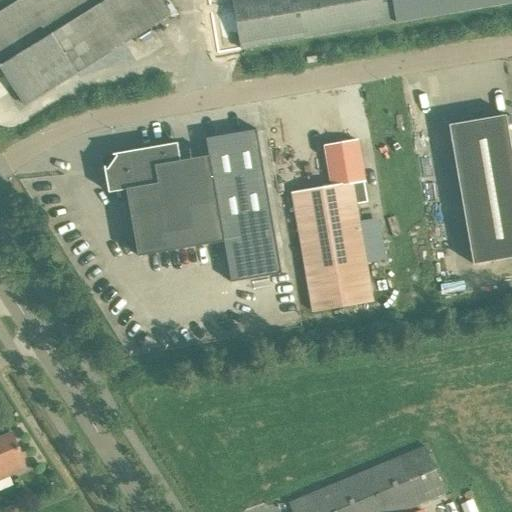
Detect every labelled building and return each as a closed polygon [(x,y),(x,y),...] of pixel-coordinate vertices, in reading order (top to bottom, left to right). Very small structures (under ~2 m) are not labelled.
[(0,67),(23,106),(75,74),(169,15),(159,0),(0,0),(0,62),(1,64),(0,64),(0,67)] [(232,0),(241,50),(461,13),(458,0),(232,0)] [(474,264),(511,256),(511,146),(506,114),(449,124),(474,264)] [(326,188),(296,193),(315,311),(370,301),(354,204),(379,199),(365,128),(316,137),(326,188)] [(106,168),(105,169),(109,193),(127,190),(140,256),(226,239),(234,284),(285,275),(260,131),(209,140),(212,157),(183,162),(180,145),(118,157),(118,159),(119,158),(119,160),(108,169),(106,170),(106,168)] [(115,142),(141,143),(142,132),(115,131),(115,142)] [(422,137),(425,163),(435,162),(432,136),(422,137)] [(430,194),(440,194),(439,168),(429,168),(430,194)] [(439,230),(448,229),(445,208),(437,209),(439,230)] [(93,236),(76,246),(91,271),(108,260),(93,236)] [(185,325),(231,319),(224,265),(178,271),(185,325)] [(154,328),(135,342),(141,350),(160,337),(154,328)] [(0,479),(25,469),(22,462),(24,461),(13,434),(0,439),(0,479)] [(401,511),(446,493),(423,446),(288,503),(292,511),(401,511)]
